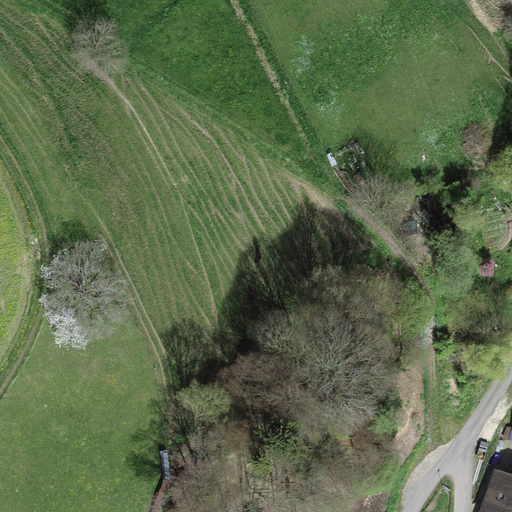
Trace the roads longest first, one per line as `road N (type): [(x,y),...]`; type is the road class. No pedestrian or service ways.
road 1 (track): [(445,463),(421,302),(401,256),(374,225),(328,182),(106,42),(19,0)]
road 2 (track): [(0,144),(31,202),(44,263),(30,334),(0,385)]
road 3 (track): [(328,182),(233,0)]
